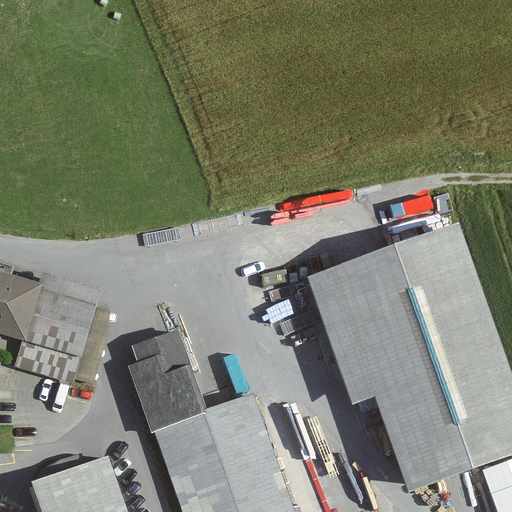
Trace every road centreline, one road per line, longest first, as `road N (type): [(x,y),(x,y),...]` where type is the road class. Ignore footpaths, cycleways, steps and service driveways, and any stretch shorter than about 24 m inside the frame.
road 1 (unknown): [(111,383),(71,434),(22,469)]
road 2 (track): [(392,195),(511,178)]
